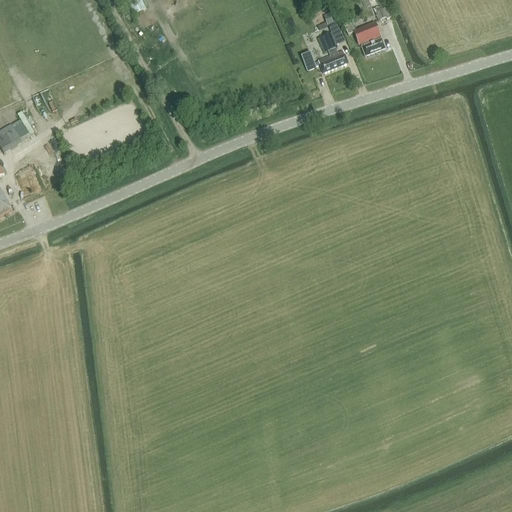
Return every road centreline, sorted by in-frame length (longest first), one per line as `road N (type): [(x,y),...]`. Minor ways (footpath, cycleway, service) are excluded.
road 1 (tertiary): [(0,244),(252,137),(511,55)]
road 2 (track): [(110,0),(197,160)]
